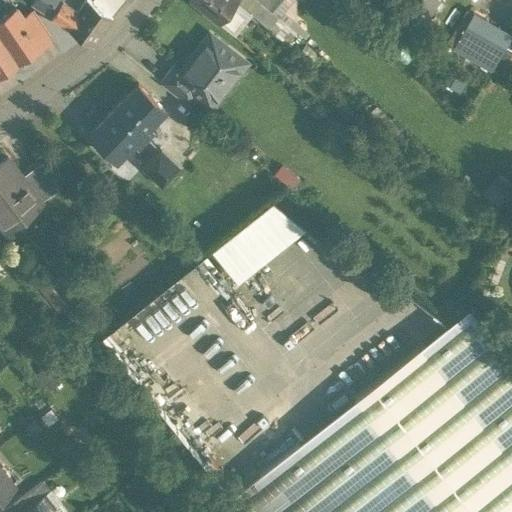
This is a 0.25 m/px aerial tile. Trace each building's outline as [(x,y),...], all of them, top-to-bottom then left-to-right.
[(31,0),(51,13),(60,0),(31,0)] [(91,0),(90,0),(83,0),(77,9),(64,0),(60,0),(51,13),(92,41),(111,14),(91,0)] [(118,5),(111,0),(91,0),(111,14),(118,5)] [(236,0),(190,0),(217,23),(236,0)] [(284,9),(274,0),(263,0),(260,4),(276,18),(284,9)] [(439,1),(437,0),(425,0),(421,7),(432,14),(439,1)] [(276,18),(260,4),(250,15),(266,29),(276,18)] [(21,16),(15,7),(0,16),(0,35),(16,60),(40,44),(21,16)] [(413,16),(403,8),(395,18),(406,26),(413,16)] [(49,36),(32,9),(21,16),(39,43),(49,36)] [(472,14),(453,48),(490,70),(510,35),(472,14)] [(245,62),(209,34),(180,70),(173,65),(158,83),(186,106),(195,96),(209,107),(245,62)] [(0,70),(16,60),(0,35),(0,70)] [(511,37),(510,35),(490,70),(501,76),(511,58),(511,37)] [(163,108),(137,82),(88,133),(115,158),(163,108)] [(413,90),(405,83),(399,90),(406,97),(413,90)] [(158,149),(141,167),(160,186),(178,167),(158,149)] [(22,176),(8,157),(0,162),(0,223),(1,225),(16,214),(19,218),(41,202),(22,176)] [(59,187),(40,162),(22,176),(41,201),(59,187)] [(282,191),(217,243),(244,276),(309,224),(282,191)] [(511,511),(511,359),(468,305),(319,424),(231,492),(247,511),(511,511)] [(140,373),(209,453),(232,433),(163,353),(140,373)] [(31,420),(24,426),(31,435),(38,429),(31,420)] [(0,497),(14,486),(3,473),(0,475),(0,497)] [(42,481),(1,511),(21,511),(35,501),(35,502),(49,491),(42,481)] [(21,511),(42,511),(35,502),(35,501),(21,511)]
